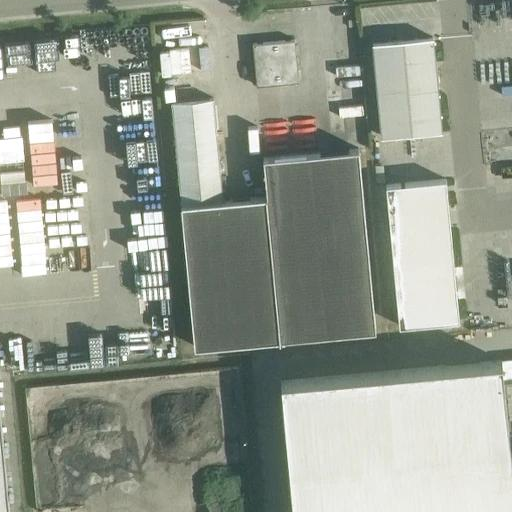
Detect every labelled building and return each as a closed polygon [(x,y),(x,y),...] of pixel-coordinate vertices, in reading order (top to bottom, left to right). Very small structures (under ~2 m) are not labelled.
[(382,136),(441,130),(433,37),(373,43),(382,136)] [(256,85),(299,81),(295,39),(253,43),(256,85)] [(181,204),(223,200),(213,98),(171,102),(181,204)] [(263,157),(265,177),(280,338),(376,329),(359,148),(263,157)] [(446,179),(386,185),(399,325),(459,320),(446,179)] [(261,196),(223,200),(181,204),(177,204),(191,348),(274,340),(261,196)] [(499,360),(281,381),(289,466),(293,511),(511,511),(511,461),(511,462),(504,382),(511,381),(511,359),(502,360),(499,360)] [(9,511),(0,405),(0,511),(9,511)]
